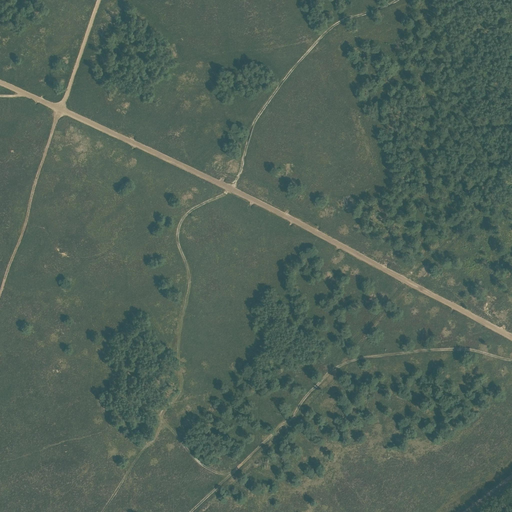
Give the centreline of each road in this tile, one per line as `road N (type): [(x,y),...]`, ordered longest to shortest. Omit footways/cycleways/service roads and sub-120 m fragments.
road 1 (track): [(60,110),(279,212),(511,337)]
road 2 (track): [(511,359),(455,349),(352,360),(325,374),(231,473)]
road 3 (track): [(231,189),(253,121),(281,80),(331,27),(395,0)]
road 4 (track): [(231,189),(87,257),(67,257),(40,224),(25,225)]
road 5 (track): [(196,206),(176,237),(187,276),(178,383),(159,418)]
road 6 (track): [(60,110),(25,225)]
